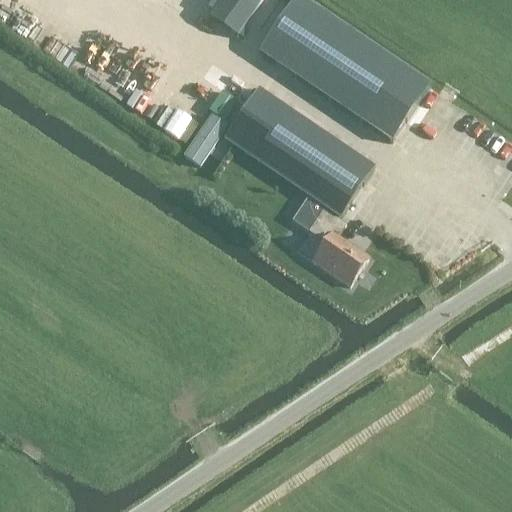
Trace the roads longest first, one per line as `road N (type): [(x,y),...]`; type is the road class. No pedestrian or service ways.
road 1 (tertiary): [(152,511),(511,276)]
road 2 (track): [(456,370),(450,383),(257,511)]
